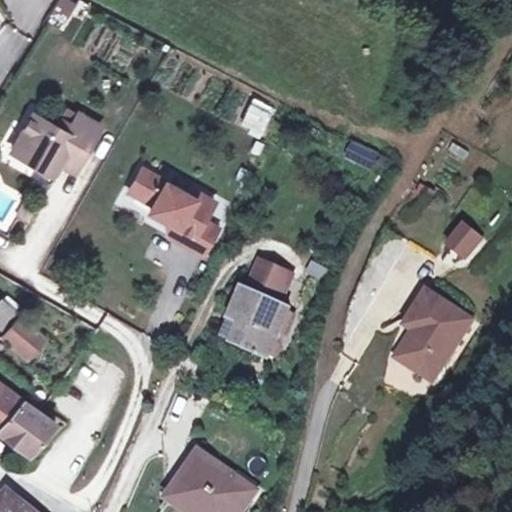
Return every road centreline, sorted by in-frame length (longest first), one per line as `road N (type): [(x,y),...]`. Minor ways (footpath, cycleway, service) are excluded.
road 1 (track): [(293,511),(347,269),(503,0)]
road 2 (unknown): [(85,511),(128,419),(142,355),(120,330),(24,275)]
